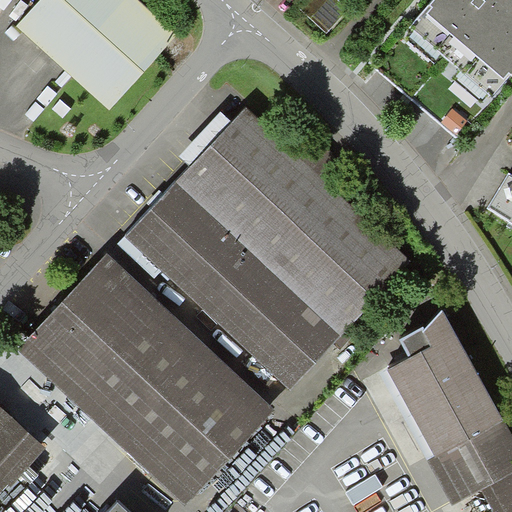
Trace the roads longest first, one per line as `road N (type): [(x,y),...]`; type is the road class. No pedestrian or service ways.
road 1 (residential): [(246,20),(387,149),(511,336)]
road 2 (residential): [(246,20),(86,192)]
road 3 (residential): [(86,192),(0,288)]
